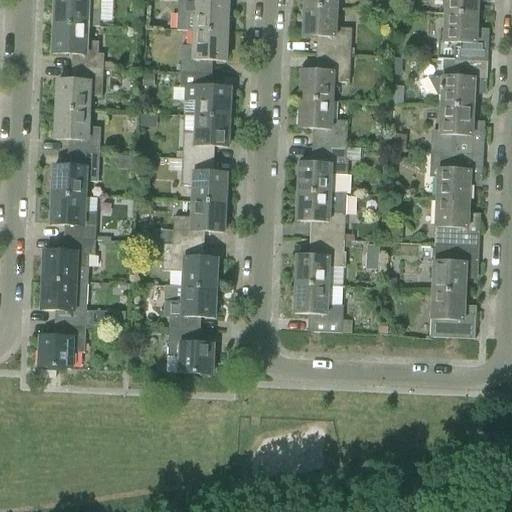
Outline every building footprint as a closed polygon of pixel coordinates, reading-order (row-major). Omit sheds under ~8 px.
[(100,0),(55,0),(54,26),(86,27),(87,12),(100,13),(100,0)] [(182,0),(182,15),(177,15),(177,32),(194,32),(227,34),(228,5),(209,4),(209,0),(182,0)] [(303,0),(303,9),(338,11),(338,0),(303,0)] [(445,0),(445,16),(477,17),(477,0),(445,0)] [(338,11),(303,9),(302,38),(323,39),(322,56),(350,58),(351,31),(337,30),(338,11)] [(445,16),(444,45),(437,44),(437,62),(443,62),(487,64),(488,37),(476,37),(477,17),(445,16)] [(86,27),(54,26),(53,56),(77,57),(76,70),(103,71),(115,72),(115,68),(111,64),(103,64),(103,56),(98,56),(98,44),(86,43),(86,27)] [(227,34),(194,32),(193,48),(181,48),(179,74),(206,75),(207,62),(225,63),(227,34)] [(350,58),(322,56),(322,74),(300,73),(299,102),(334,103),(335,84),(349,85),(350,58)] [(443,62),(442,79),(427,78),(437,97),(441,97),(441,108),(473,109),(474,90),(486,90),(487,64),(443,62)] [(57,83),(56,112),(88,113),(89,98),(101,98),(103,71),(76,70),(76,84),(57,83)] [(211,76),(206,75),(179,74),(179,90),(184,90),(184,102),(196,103),(195,118),(229,120),(230,90),(211,90),(211,76)] [(143,77),(142,89),(153,90),(154,78),(143,77)] [(390,94),(390,108),(403,108),(403,94),(390,94)] [(334,103),(299,102),(298,131),(319,132),(318,149),(346,150),(347,123),(333,122),(334,103)] [(473,109),(441,108),(439,137),(456,138),(455,155),(483,156),(484,129),(472,129),(473,109)] [(88,113),(56,112),(54,141),(73,142),(72,155),(99,157),(100,129),(88,129),(88,113)] [(182,133),(181,160),(208,161),(209,148),(227,149),(229,120),(195,118),(195,134),(182,133)] [(346,150),(318,149),(317,166),(298,165),(297,194),(346,196),(347,162),(345,162),(346,150)] [(392,152),(391,161),(400,162),(401,153),(392,152)] [(429,180),(437,180),(436,200),(469,202),(469,182),(481,183),(483,156),(455,155),(430,153),(429,180)] [(53,168),(52,197),(84,199),(85,183),(97,184),(99,157),(72,155),(72,169),(53,168)] [(208,161),(181,160),(180,188),(192,188),(192,203),(225,205),(226,176),(207,175),(208,161)] [(346,196),(297,194),(296,223),(317,224),(316,241),(344,242),(346,196)] [(84,199),(52,197),(50,227),(69,228),(68,241),(95,242),(96,215),(84,214),(84,199)] [(469,202),(436,200),(435,229),(435,246),(478,248),(480,222),(468,221),(469,202)] [(137,216),(150,217),(151,204),(138,203),(137,216)] [(172,230),(172,245),(199,247),(199,233),(223,235),(225,205),(192,203),(191,219),(173,218),(172,230)] [(44,253),(42,282),(75,284),(76,268),(88,269),(89,257),(94,257),(95,242),(68,241),(68,255),(44,253)] [(296,258),(295,286),(330,288),(330,269),(344,269),(345,254),(343,254),(344,242),(316,241),(315,258),(296,258)] [(163,246),(161,272),(183,273),(182,289),(215,290),(217,261),(198,260),(199,247),(172,245),(172,246),(163,246)] [(435,246),(432,293),(464,294),(465,275),(477,275),(478,248),(435,246)] [(366,247),(366,255),(378,256),(379,248),(366,247)] [(396,281),(380,280),(380,291),(396,291),(396,281)] [(75,284),(42,282),(41,312),(60,313),(59,326),(85,327),(87,284),(75,284)] [(330,288),(295,286),(294,316),(315,317),(314,334),(341,335),(343,308),(340,308),(341,288),(330,288)] [(215,290),(182,289),(165,288),(163,320),(169,320),(168,331),(195,332),(195,319),(214,320),(215,290)] [(464,294),(432,293),(430,339),(474,341),(475,314),(463,314),(464,294)] [(85,327),(59,326),(58,340),(40,339),(38,369),(71,370),(72,354),(84,355),(85,327)] [(378,326),(378,336),(388,337),(388,326),(378,326)] [(195,332),(168,331),(166,374),(179,375),(211,377),(213,347),(194,346),(195,332)] [(330,476),(326,428),(249,433),(253,482),(330,476)]
